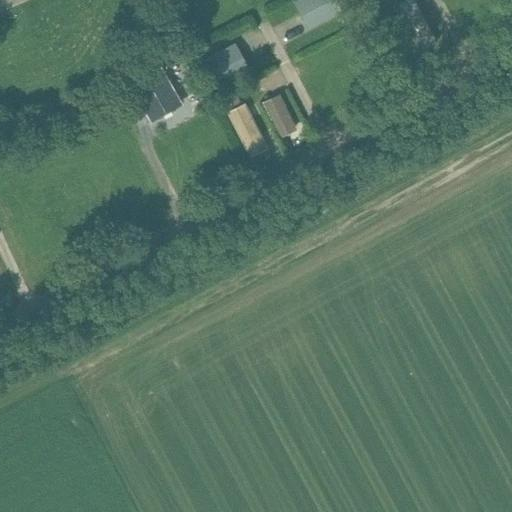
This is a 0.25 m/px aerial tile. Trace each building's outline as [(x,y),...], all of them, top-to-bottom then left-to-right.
[(334,0),(296,0),(294,1),(309,28),(340,10),(334,0)] [(146,81),(186,58),(177,43),(138,66),(146,81)] [(234,44),(202,61),(217,88),(248,70),(234,44)] [(279,120),(295,111),(274,75),(258,84),(279,120)] [(244,84),(227,89),(239,134),(257,129),(244,84)]
